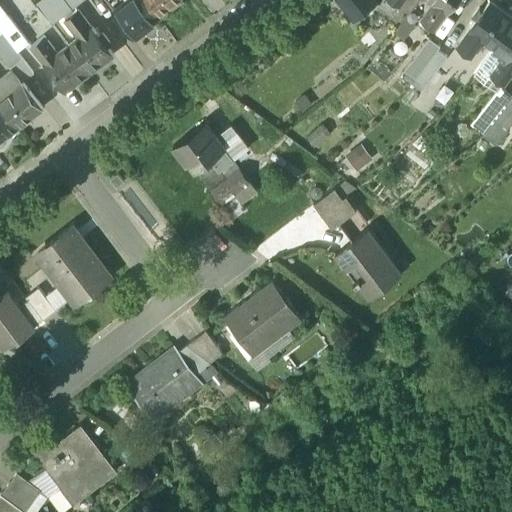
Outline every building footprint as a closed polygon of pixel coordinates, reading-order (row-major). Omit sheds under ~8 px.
[(65,0),(72,9),(83,0),(65,0)] [(127,0),(114,10),(134,36),(159,17),(145,0),(127,0)] [(145,0),(159,17),(181,0),(145,0)] [(375,2),(373,0),(339,0),(354,19),(375,2)] [(431,0),(434,1),(420,20),(433,29),(446,11),(447,11),(455,0),(431,0)] [(511,18),(489,2),(470,28),(471,29),(457,47),(470,56),(483,38),(494,46),(511,21),(511,18)] [(78,10),(66,19),(80,37),(92,27),(78,10)] [(29,41),(9,14),(0,21),(0,27),(3,32),(17,50),(29,41)] [(511,21),(494,46),(505,54),(491,73),(481,65),(474,74),(496,90),(500,85),(501,86),(511,70),(511,21)] [(80,37),(69,45),(88,71),(112,53),(93,27),(92,27),(80,37)] [(17,50),(3,32),(0,34),(0,52),(13,70),(14,69),(23,81),(34,72),(17,50)] [(44,35),(32,44),(46,63),(58,53),(44,35)] [(430,37),(405,71),(415,79),(438,49),(440,45),(430,37)] [(46,63),(45,63),(64,89),(88,71),(69,45),(58,53),(46,63)] [(494,46),(481,65),(491,73),(505,54),(494,46)] [(438,49),(415,79),(425,86),(447,56),(438,49)] [(13,70),(0,79),(0,98),(23,81),(14,69),(13,70)] [(23,81),(0,98),(0,99),(19,125),(43,106),(23,81)] [(496,90),(470,126),(483,135),(511,96),(511,93),(501,86),(500,85),(496,90)] [(511,96),(483,135),(497,145),(511,124),(511,96)] [(0,99),(0,139),(19,125),(0,99)] [(240,121),(188,142),(213,207),(257,190),(242,153),(251,150),(240,121)] [(357,170),(371,160),(362,148),(348,158),(357,170)] [(118,175),(111,180),(116,188),(124,183),(118,175)] [(336,189),(315,205),(333,229),(357,210),(347,196),(344,198),(336,189)] [(70,227),(38,252),(76,301),(108,275),(70,227)] [(369,228),(336,253),(369,297),(403,272),(369,228)] [(274,279),(225,315),(254,353),(302,317),(274,279)] [(54,309),(37,288),(26,297),(43,318),(54,309)] [(32,326),(6,293),(0,297),(0,340),(5,346),(32,326)] [(205,329),(177,349),(194,372),(222,351),(205,329)] [(174,345),(128,380),(154,414),(200,379),(194,372),(177,349),(174,345)] [(80,423),(56,441),(49,432),(32,445),(60,482),(69,475),(83,493),(115,468),(80,423)] [(41,487),(17,470),(1,491),(25,509),(41,487)] [(29,511),(25,509),(1,491),(0,493),(0,510),(1,511),(29,511)]
